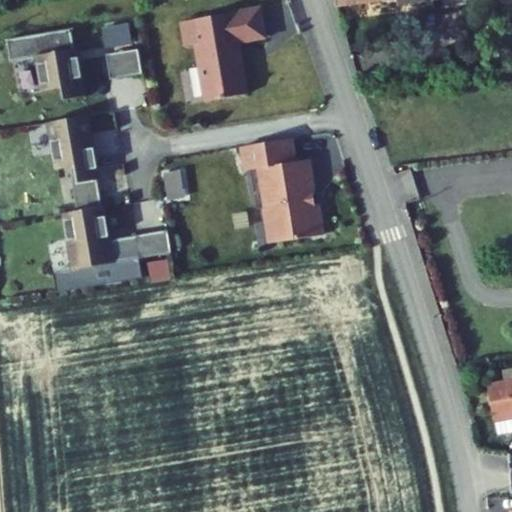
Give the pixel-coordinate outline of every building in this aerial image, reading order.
[(355,0),(357,14),(440,3),(441,8),(482,3),(481,0),(355,0)] [(277,7),(198,20),(202,43),(212,41),(221,98),(263,91),(255,39),(281,35),(277,7)] [(95,81),(86,26),(21,37),(25,59),(53,54),(59,88),(76,85),(95,81)] [(154,72),(149,48),(117,54),(122,78),(154,72)] [(98,94),(95,81),(76,85),(78,97),(98,94)] [(111,177),(101,114),(64,120),(72,167),(89,164),(92,180),(111,177)] [(328,191),(322,157),(311,159),(307,135),(258,143),(262,168),(269,167),(275,206),(281,205),(283,220),(291,219),(294,239),(339,231),(333,200),(328,201),(326,191),(328,191)] [(197,195),(192,169),(178,172),(183,198),(197,195)] [(116,205),(111,177),(92,180),(87,181),(92,209),(116,205)] [(122,238),(116,205),(92,209),(80,211),(90,267),(155,256),(151,233),(122,238)] [(187,250),(183,227),(151,233),(155,256),(187,250)] [(148,265),(152,283),(172,279),(167,261),(148,265)]
